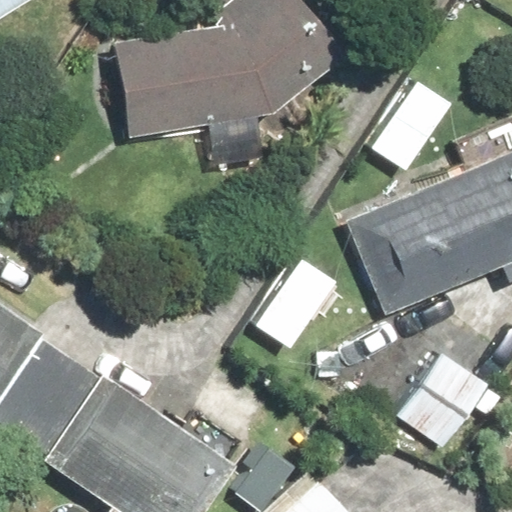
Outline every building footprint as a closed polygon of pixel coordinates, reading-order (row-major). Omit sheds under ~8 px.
[(0,0),(0,14),(22,0),(0,0)] [(111,32),(127,132),(273,109),(346,49),(304,0),(226,0),(205,18),(111,32)] [(511,147),(345,213),(383,307),(511,255),(511,147)] [(0,291),(0,393),(49,327),(0,291)] [(103,371),(44,457),(124,511),(201,511),(236,462),(103,371)] [(344,511),(377,483),(337,439),(256,511),(344,511)]
